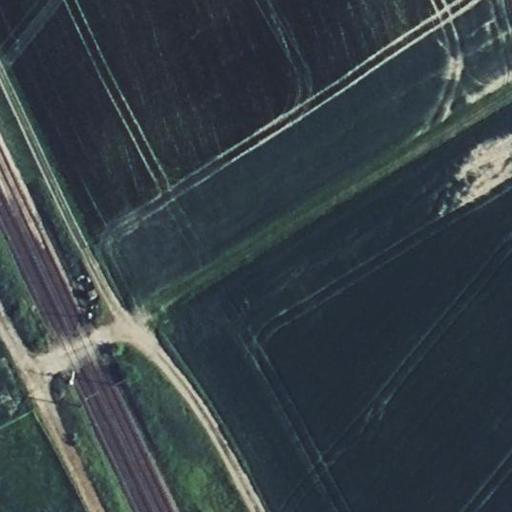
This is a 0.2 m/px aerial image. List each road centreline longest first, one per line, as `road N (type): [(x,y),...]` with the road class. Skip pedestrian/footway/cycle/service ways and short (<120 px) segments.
road 1 (track): [(131,327),(139,315),(511,93)]
road 2 (track): [(0,77),(76,239),(131,327)]
road 3 (track): [(131,327),(175,371),(227,444),(260,511)]
road 4 (track): [(0,314),(96,511)]
